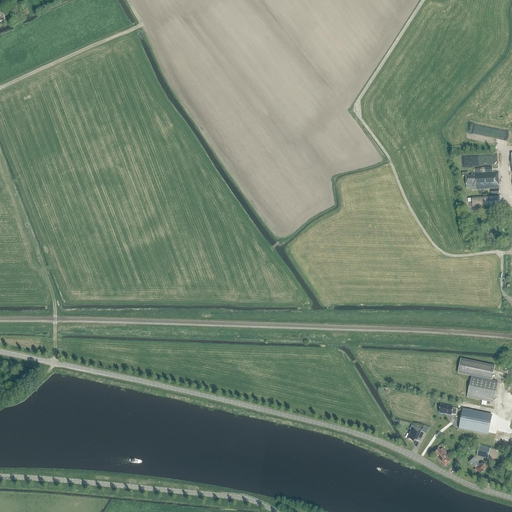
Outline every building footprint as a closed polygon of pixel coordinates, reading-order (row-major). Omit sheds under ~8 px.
[(497,171),(491,172),(472,173),(472,176),(465,176),(466,185),(467,188),(472,187),(473,189),(498,188),(497,171)] [(499,195),(484,196),(485,207),(499,206),(499,195)] [(471,376),(467,398),(482,401),(481,404),(486,405),(486,404),(489,405),(490,402),(493,403),(498,382),(492,380),(495,366),(461,359),(458,373),(471,376)] [(439,413),(451,415),(452,414),(455,415),(457,409),(453,408),(453,407),(440,405),(439,413)] [(464,410),(460,429),(489,435),(493,416),(464,410)] [(413,427),(412,430),(411,430),(407,439),(407,440),(409,441),(410,440),(413,442),(414,440),(419,442),(424,431),(419,429),(419,430),(413,427)] [(479,447),(476,456),(487,459),(490,449),(479,447)] [(445,466),(450,462),(448,460),(450,457),(442,448),(440,450),(438,448),(433,453),(445,466)] [(482,462),(479,465),(478,463),(479,463),(474,457),(469,462),(473,467),(474,466),(476,469),(475,470),(477,472),(478,471),(480,474),(484,471),(484,470),(487,468),(482,462)]
